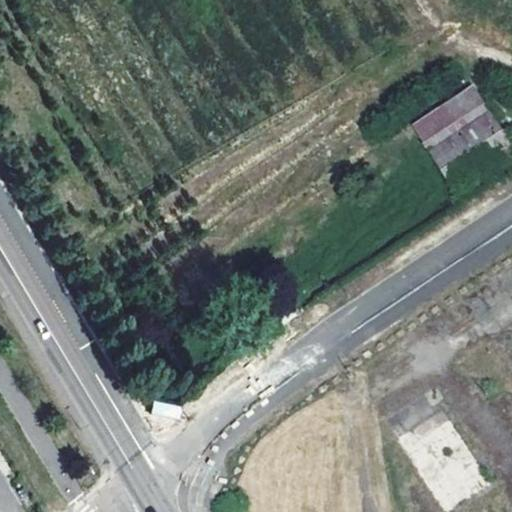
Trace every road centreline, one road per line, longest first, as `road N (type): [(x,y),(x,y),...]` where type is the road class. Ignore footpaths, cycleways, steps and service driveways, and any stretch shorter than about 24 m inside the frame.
road 1 (secondary): [(141,483),(0,249)]
road 2 (unknown): [(376,511),(362,423),(327,360)]
